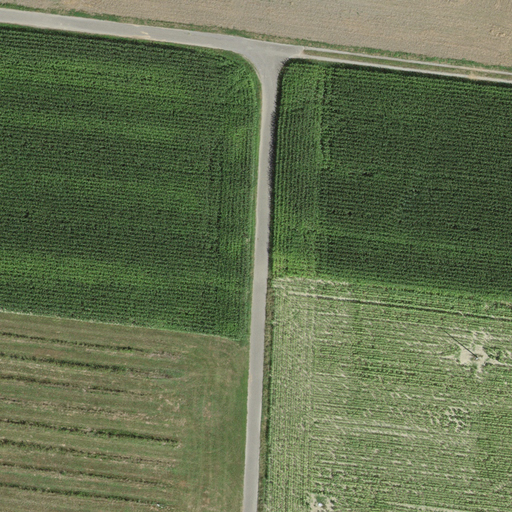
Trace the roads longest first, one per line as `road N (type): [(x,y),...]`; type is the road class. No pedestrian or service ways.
road 1 (track): [(0,12),(213,39),(263,58),(268,149),(249,511)]
road 2 (track): [(511,72),(296,50),(263,58)]
